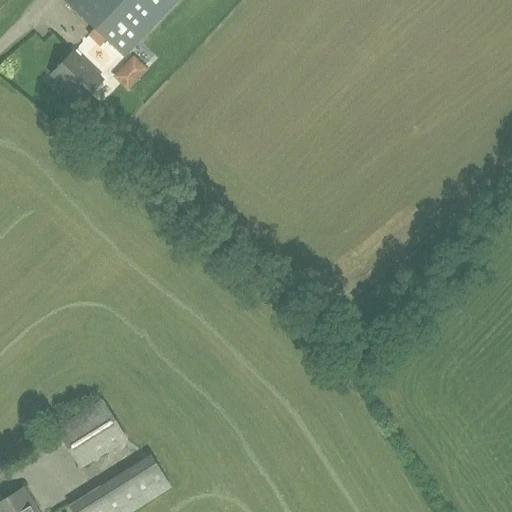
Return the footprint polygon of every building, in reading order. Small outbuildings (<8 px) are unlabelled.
[(123,58),(177,0),(67,0),(65,2),(123,58)] [(118,71),(132,86),(153,66),(139,51),(118,71)] [(81,103),(103,80),(73,52),(51,75),(81,103)] [(54,430),(78,468),(125,437),(102,400),(54,430)] [(69,511),(70,511),(127,511),(170,485),(153,458),(69,511)] [(38,511),(25,488),(0,501),(0,511),(38,511)]
